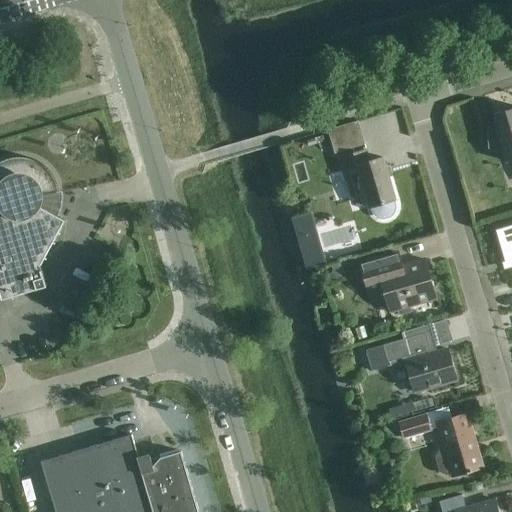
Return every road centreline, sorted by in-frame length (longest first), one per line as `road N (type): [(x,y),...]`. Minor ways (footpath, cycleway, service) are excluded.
road 1 (residential): [(511,400),(422,98),(511,73)]
road 2 (unclassified): [(212,350),(109,0)]
road 3 (unclassified): [(0,412),(212,350)]
road 4 (unclassified): [(260,511),(212,350)]
